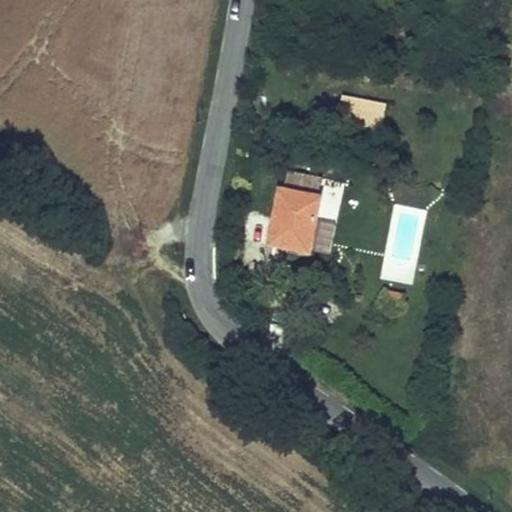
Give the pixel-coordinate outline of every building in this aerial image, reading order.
[(344,126),(383,130),(387,102),(347,97),(344,126)] [(344,107),(319,102),(315,119),(340,124),(344,107)] [(340,152),(325,148),(322,159),(337,162),(340,152)] [(296,171),(292,185),(320,193),(323,178),(296,171)] [(323,198),(284,190),(273,245),(312,253),(323,198)]
